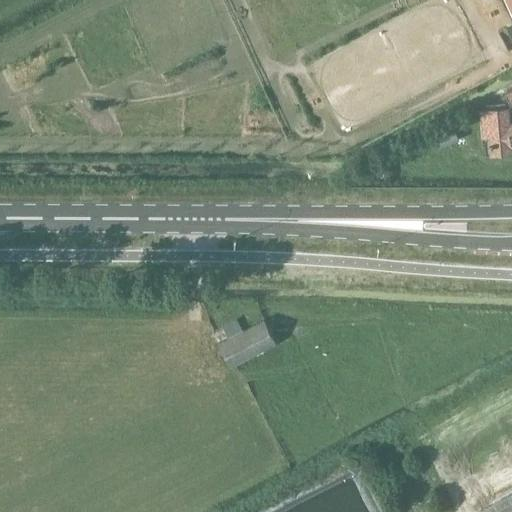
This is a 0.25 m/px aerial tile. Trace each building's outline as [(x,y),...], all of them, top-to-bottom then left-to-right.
[(167,0),(172,8),(204,0),(214,0),(230,28),(243,25),(247,41),(279,23),(282,7),(299,10),(301,10),(296,1),(290,0),(309,0),(312,10),(329,0),(167,0)] [(362,0),(335,17),(336,33),(357,46),(358,59),(364,49),(369,57),(381,56),(402,43),(421,42),(434,21),(443,16),(450,28),(461,27),(461,20),(476,11),(486,10),(480,1),(471,7),(470,0),(362,0)] [(296,37),(272,48),(290,90),(314,79),(296,37)] [(466,66),(486,55),(478,40),(457,51),(466,66)] [(234,78),(239,88),(263,75),(253,56),(209,79),(214,88),(234,78)] [(484,136),(489,136),(490,141),(492,141),(492,154),(511,152),(511,147),(511,146),(511,122),(510,123),(509,107),(482,110),(484,136)] [(231,369),(277,344),(264,319),(218,344),(231,369)] [(511,511),(511,495),(481,511),(511,511)]
